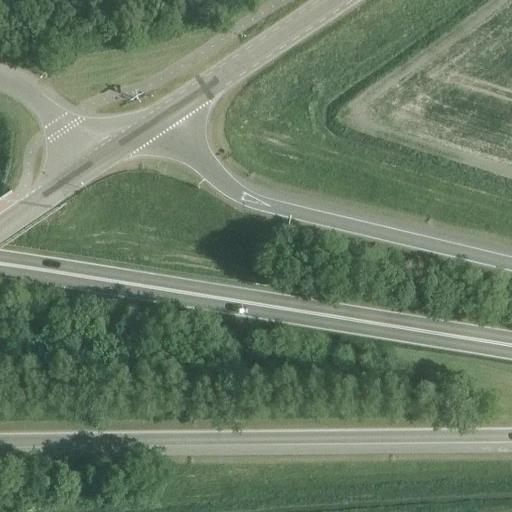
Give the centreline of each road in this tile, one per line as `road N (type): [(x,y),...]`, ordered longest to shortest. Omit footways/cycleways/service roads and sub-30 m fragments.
road 1 (trunk): [(0,269),(511,349)]
road 2 (trunk): [(0,439),(511,437)]
road 3 (trunk): [(511,258),(247,198),(209,178),(156,124)]
road 4 (tertiary): [(156,124),(337,0)]
road 5 (trunk): [(97,162),(0,79)]
